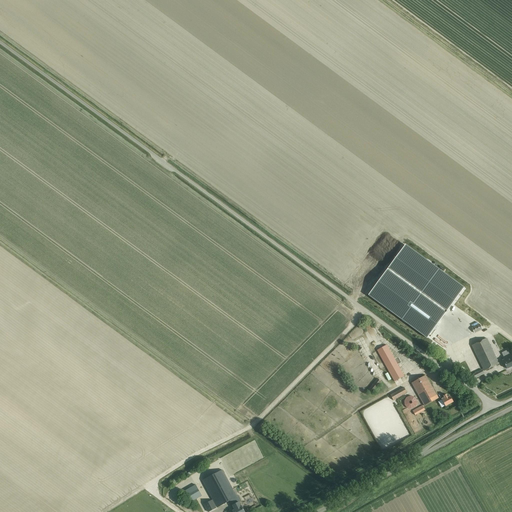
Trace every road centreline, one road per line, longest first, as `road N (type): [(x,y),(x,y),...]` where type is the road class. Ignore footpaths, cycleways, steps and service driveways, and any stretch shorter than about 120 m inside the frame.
road 1 (unclassified): [(490,408),(0,42)]
road 2 (track): [(168,499),(153,489),(157,479),(252,426),(364,310)]
